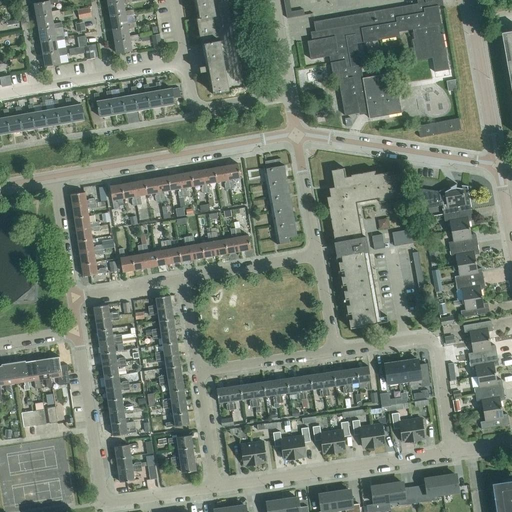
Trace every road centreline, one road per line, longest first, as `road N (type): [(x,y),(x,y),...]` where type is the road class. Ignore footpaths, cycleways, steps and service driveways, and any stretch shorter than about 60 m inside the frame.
road 1 (residential): [(295,134),(52,179)]
road 2 (residential): [(213,486),(451,452)]
road 3 (residential): [(451,452),(432,339),(332,350)]
road 4 (residential): [(500,168),(295,134)]
road 5 (unknown): [(0,148),(198,105)]
road 6 (residential): [(0,95),(184,64)]
road 7 (residential): [(104,503),(77,332)]
road 8 (residential): [(500,168),(468,0)]
road 9 (residential): [(332,350),(196,371)]
road 10 (residential): [(182,279),(317,257)]
road 11 (residential): [(184,64),(198,105),(290,97)]
road 12 (residential): [(317,257),(295,134)]
